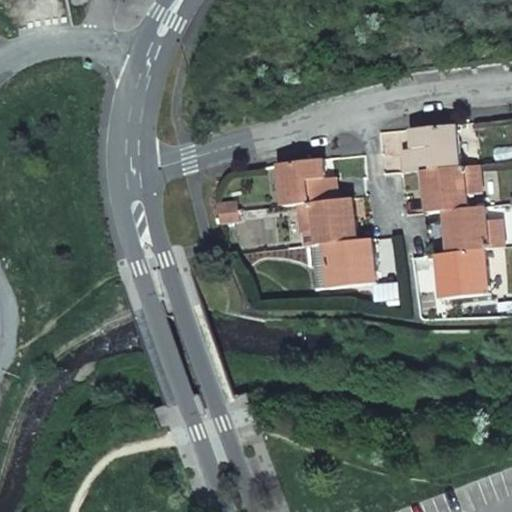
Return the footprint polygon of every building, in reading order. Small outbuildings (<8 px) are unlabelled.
[(466,169),(462,127),(418,132),(420,151),(421,158),(411,159),(412,175),(425,174),(430,173),(466,169)] [(421,158),(420,151),(410,152),(411,159),(421,158)] [(290,167),(285,168),(290,209),(305,207),(344,203),(342,188),(332,189),(331,181),(329,162),(290,167)] [(484,167),(466,169),(430,173),(433,196),(434,215),(452,213),(474,210),(472,196),(487,195),(484,167)] [(341,181),(331,181),(332,189),(342,188),(341,181)] [(363,243),(359,201),(344,203),(305,207),(308,236),(322,234),(324,247),(363,243)] [(244,205),(221,208),(224,217),(245,214),(244,205)] [(452,213),(457,256),(491,251),(510,249),(507,220),(493,222),(491,209),(474,210),(452,213)] [(247,225),(245,214),(224,217),(227,228),(247,225)] [(384,287),(379,241),(363,243),(324,247),(319,248),(324,294),(384,287)] [(457,256),(445,257),(450,304),(497,298),(491,251),(457,256)] [(497,298),(450,304),(451,311),(497,306),(497,298)]
